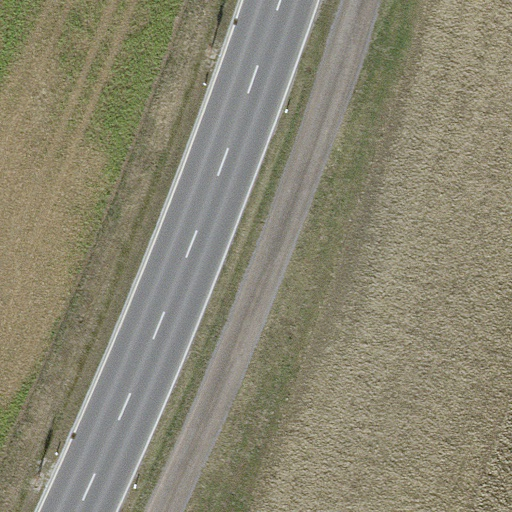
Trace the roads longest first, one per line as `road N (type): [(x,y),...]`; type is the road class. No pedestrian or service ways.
road 1 (secondary): [(282,0),(203,219),(79,511)]
road 2 (track): [(164,511),(315,150),(361,0)]
